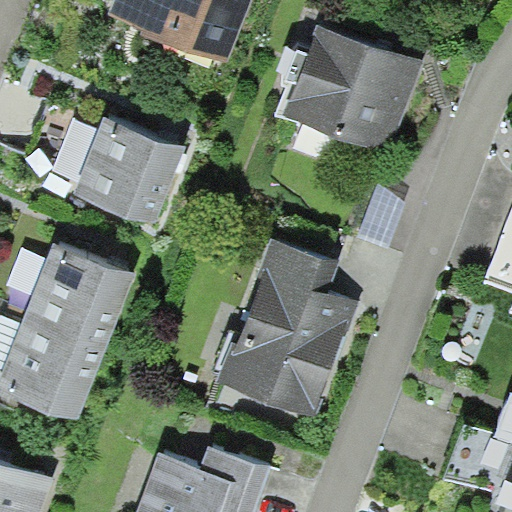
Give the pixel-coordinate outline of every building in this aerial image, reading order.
[(252,0),(107,0),(104,8),(225,62),(252,0)] [(420,65),(331,21),(290,104),(378,148),(420,65)] [(185,146),(111,111),(77,183),(151,218),(185,146)] [(141,272),(50,232),(0,346),(0,379),(79,414),(141,272)] [(345,262),(281,235),(223,373),(315,412),(360,306),(335,287),(345,262)] [(206,462),(164,449),(140,511),(254,511),(268,469),(213,440),(206,462)] [(511,451),(503,474),(511,477),(511,451)] [(40,511),(55,480),(0,454),(0,511),(40,511)]
